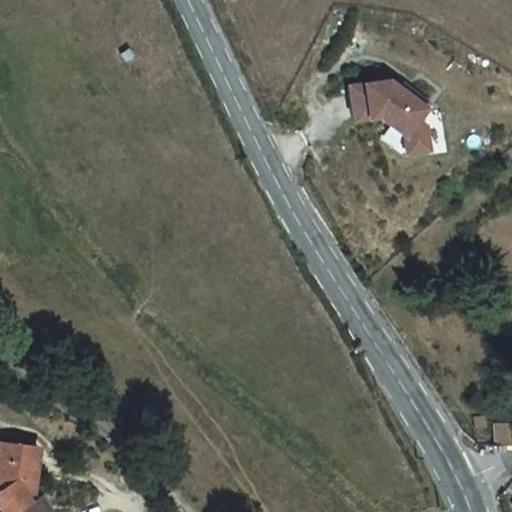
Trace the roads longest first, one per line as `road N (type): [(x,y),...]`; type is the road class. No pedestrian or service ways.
road 1 (tertiary): [(178,0),(299,221),(460,480)]
road 2 (residential): [(0,386),(151,511)]
